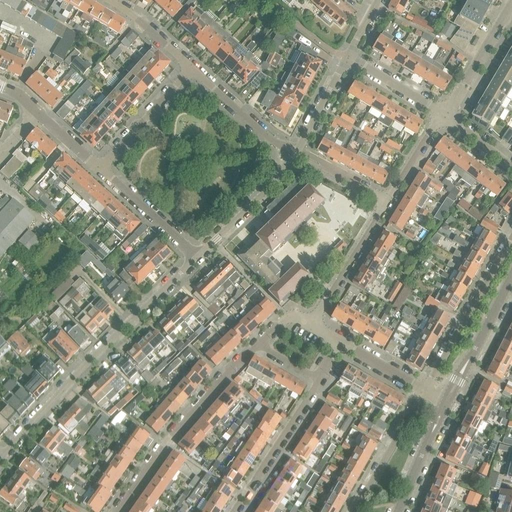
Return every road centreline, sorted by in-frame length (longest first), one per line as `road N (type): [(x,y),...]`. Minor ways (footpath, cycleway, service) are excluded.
road 1 (residential): [(195,257),(2,456)]
road 2 (residential): [(257,344),(164,444),(118,511)]
road 3 (residential): [(511,237),(424,389)]
road 4 (residential): [(234,511),(318,380)]
road 5 (residential): [(311,324),(386,202)]
road 6 (residential): [(444,401),(511,276)]
road 7 (residential): [(424,389),(354,511)]
road 8 (residential): [(292,158),(195,257)]
road 9 (unknown): [(158,38),(63,135)]
road 10 (residential): [(100,169),(191,69)]
road 11 (residential): [(191,69),(292,158)]
road 12 (residential): [(195,257),(100,169)]
road 13 (residential): [(443,113),(511,3)]
road 14 (residential): [(396,511),(444,401)]
